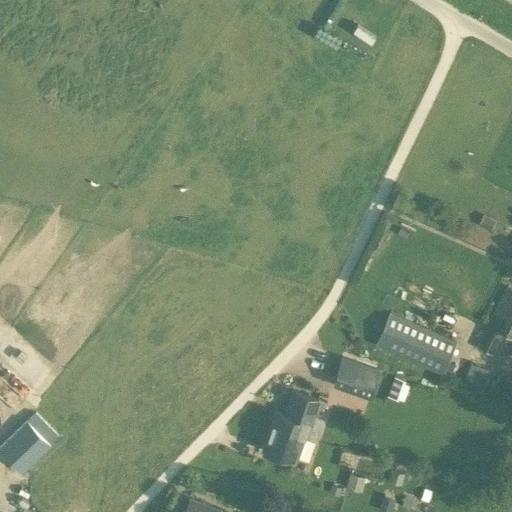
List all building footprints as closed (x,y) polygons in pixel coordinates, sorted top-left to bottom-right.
[(478,225),(490,231),(496,220),(483,214),(478,225)] [(511,289),(506,286),(487,324),(488,324),(477,345),(491,353),(502,331),(511,336),(511,350),(511,352),(511,289)] [(389,311),(375,343),(441,373),(455,340),(389,311)] [(379,369),(341,357),(332,384),(370,396),(379,369)] [(511,376),(471,362),(463,384),(506,399),(507,396),(511,397),(511,376)] [(295,431),(309,435),(315,414),(306,411),(311,394),(285,386),(278,410),(269,408),(258,445),(288,454),(295,431)] [(0,450),(22,473),(51,444),(50,443),(58,435),(36,412),(28,420),(27,419),(0,445),(0,450)] [(361,492),(365,476),(355,474),(356,470),(362,472),(363,465),(362,465),(363,461),(359,460),(360,454),(356,453),(356,451),(343,448),(338,467),(350,470),(345,488),(361,492)] [(328,495),(339,498),(342,489),(330,486),(328,495)] [(390,511),(394,499),(383,496),(379,510),(385,511),(390,511)] [(184,498),(179,511),(221,511),(222,511),(184,498)] [(270,509),(282,511),(285,502),(272,499),(270,509)]
